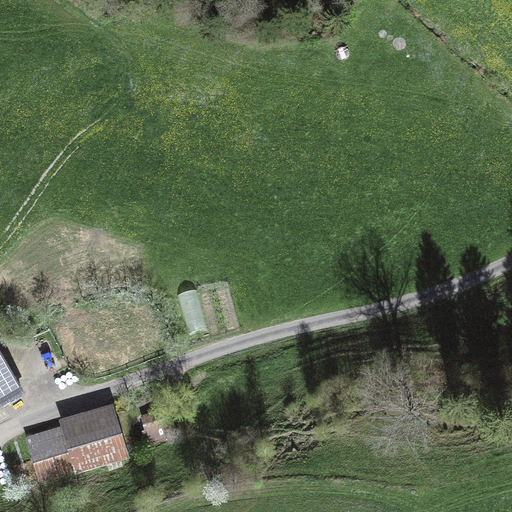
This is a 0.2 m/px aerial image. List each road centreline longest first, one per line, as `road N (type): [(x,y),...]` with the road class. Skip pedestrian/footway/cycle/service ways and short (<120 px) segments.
road 1 (track): [(511,261),(408,301),(224,347),(0,435)]
road 2 (track): [(0,244),(57,166),(130,92),(130,60),(106,33),(54,0)]
